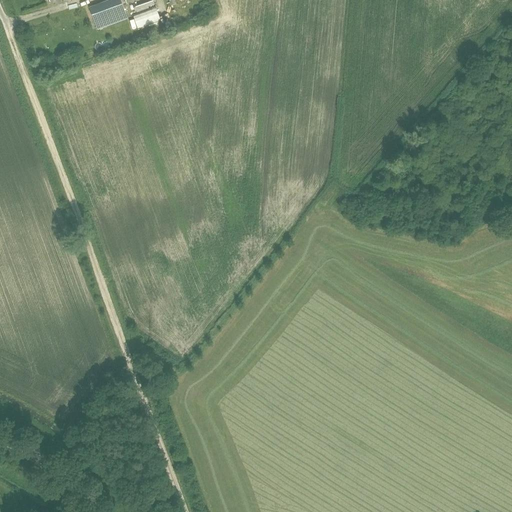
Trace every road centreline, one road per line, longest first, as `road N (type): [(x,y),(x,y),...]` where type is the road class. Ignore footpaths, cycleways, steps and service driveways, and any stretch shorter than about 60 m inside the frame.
road 1 (track): [(187,511),(17,59)]
road 2 (tertiary): [(97,511),(30,453),(0,438)]
